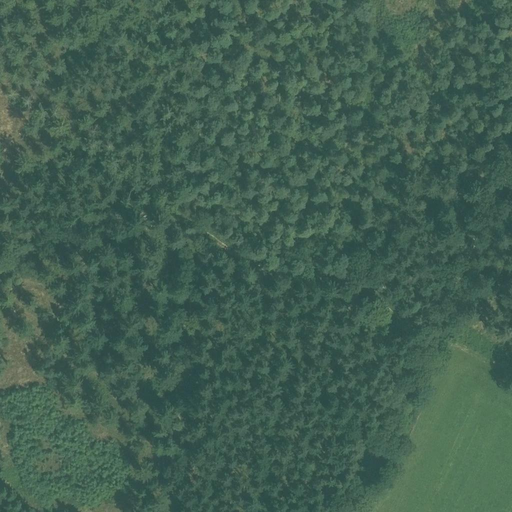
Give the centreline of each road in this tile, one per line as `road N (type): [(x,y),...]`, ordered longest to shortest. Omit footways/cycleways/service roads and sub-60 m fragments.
road 1 (track): [(205,0),(168,511)]
road 2 (track): [(433,331),(362,282),(277,271),(188,219),(155,210),(118,215),(0,281)]
road 3 (track): [(351,511),(511,157)]
road 4 (track): [(362,282),(381,0)]
